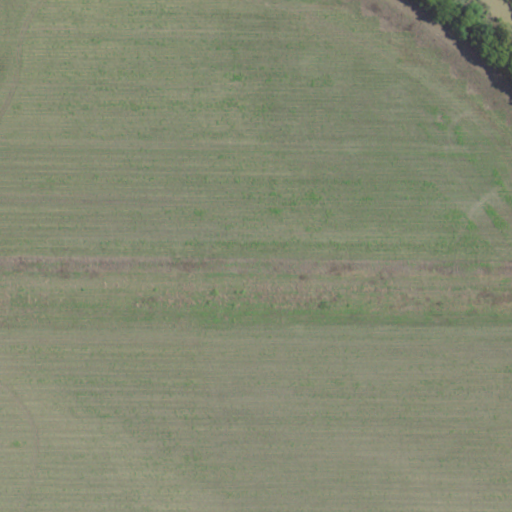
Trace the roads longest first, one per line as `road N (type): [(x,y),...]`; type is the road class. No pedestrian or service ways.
road 1 (track): [(511,287),(0,279)]
road 2 (track): [(511,105),(447,40),(387,0)]
